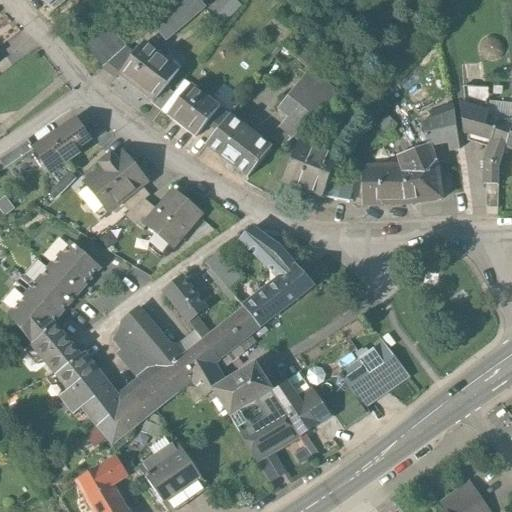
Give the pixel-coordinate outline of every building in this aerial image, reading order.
[(205,10),(195,0),(178,0),(151,27),(169,45),(205,10)] [(241,6),(234,0),(221,0),(212,9),(225,22),(241,6)] [(107,28),(86,48),(103,67),(125,48),(107,28)] [(179,74),(149,50),(125,79),(155,104),(179,74)] [(347,88),(319,65),(278,114),(286,121),(280,129),(294,141),(320,110),(325,114),(347,88)] [(220,110),(194,89),(170,119),(197,140),(220,110)] [(467,93),(468,108),(487,116),(486,104),(487,93),(467,93)] [(511,104),(486,104),(487,116),(511,126),(511,104)] [(468,108),(462,106),(465,138),(485,146),(482,164),(482,185),(486,185),(500,185),(500,167),(504,157),(507,149),(511,132),(511,126),(487,116),(468,108)] [(451,116),(420,123),(427,151),(432,150),(447,147),(449,156),(460,154),(451,116)] [(93,145),(74,120),(30,153),(33,156),(49,178),(93,145)] [(271,150),(231,120),(208,149),(248,180),(271,150)] [(0,180),(33,156),(30,153),(24,145),(0,163),(0,180)] [(432,150),(427,151),(426,148),(408,155),(414,173),(416,206),(442,204),(438,167),(432,150)] [(337,163),(303,150),(299,164),(290,161),(282,185),(324,200),(337,163)] [(148,184),(119,154),(110,162),(103,160),(98,164),(98,172),(83,185),(113,217),(123,207),(141,191),(148,184)] [(414,173),(408,155),(395,161),(397,170),(360,172),(362,209),(416,206),(414,173)] [(500,185),(486,185),(486,210),(499,210),(500,210),(500,185)] [(141,191),(123,207),(131,216),(143,204),(149,199),(141,191)] [(202,216),(174,194),(157,215),(147,227),(175,250),(202,216)] [(143,204),(131,216),(128,219),(143,232),(147,227),(157,215),(143,204)] [(275,283),(292,269),(279,253),(254,231),(239,246),(275,283)] [(79,297),(100,272),(71,249),(51,273),(79,297)] [(243,282),(221,257),(208,267),(212,272),(208,275),(226,296),(243,282)] [(275,283),(238,312),(257,335),(311,292),(292,269),(275,283)] [(59,321),(79,297),(51,273),(31,298),(59,321)] [(180,283),(162,297),(186,327),(204,313),(180,283)] [(54,327),(59,321),(31,298),(11,322),(32,351),(57,331),(54,327)] [(115,361),(135,385),(149,374),(139,362),(129,349),(152,330),(138,312),(118,328),(124,336),(113,345),(122,355),(115,361)] [(238,312),(199,344),(217,366),(257,335),(238,312)] [(129,349),(139,362),(163,342),(152,330),(129,349)] [(77,354),(57,331),(32,351),(30,353),(50,376),(77,354)] [(178,361),(163,342),(139,362),(149,374),(173,403),(188,393),(197,408),(200,405),(202,409),(213,402),(209,395),(223,386),(212,371),(217,366),(199,344),(178,361)] [(405,374),(384,344),(339,375),(340,376),(360,406),(363,404),(405,374)] [(77,354),(50,376),(67,396),(93,373),(77,354)] [(268,395),(252,369),(223,386),(209,395),(213,402),(227,425),(258,405),(266,401),(270,398),(268,395)] [(93,373),(67,396),(59,403),(73,419),(79,414),(88,424),(117,400),(93,373)] [(135,385),(117,400),(88,424),(111,453),(173,403),(149,374),(135,385)] [(360,406),(340,376),(316,392),(344,432),(370,414),(363,404),(360,406)] [(268,395),(270,398),(266,401),(292,444),(298,440),(299,441),(307,436),(327,424),(298,377),(268,395)] [(292,444),(266,401),(258,405),(270,425),(243,441),(257,464),(274,453),(292,444)] [(322,459),(307,436),(299,441),(305,451),(312,461),(314,465),(322,459)] [(302,468),(312,461),(305,451),(295,457),(302,468)] [(184,511),(207,496),(176,452),(143,475),(168,511),(184,511)] [(289,477),(274,453),(257,464),(271,488),(289,477)] [(93,511),(104,511),(121,503),(113,487),(127,479),(116,460),(77,483),(93,511)] [(489,511),(469,482),(434,506),(438,511),(489,511)] [(127,511),(121,503),(104,511),(127,511)]
